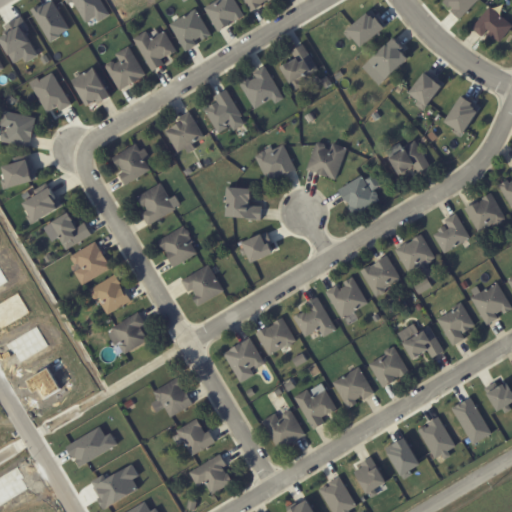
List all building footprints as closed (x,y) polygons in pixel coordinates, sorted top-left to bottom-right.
[(68,31),(54,0),(51,0),(31,9),(45,41),(68,31)] [(242,18),(234,0),(218,0),(204,6),(214,30),(242,18)] [(242,0),(248,10),(269,0),(242,0)] [(442,0),(440,3),(458,19),(476,0),(442,0)] [(499,42),(511,25),(488,5),(470,28),(480,37),(485,31),(499,42)] [(209,36),(197,10),(169,22),(182,51),(196,45),(194,42),(209,36)] [(342,30),(356,48),(380,28),(365,10),(342,30)] [(6,22),(9,29),(0,33),(0,44),(11,64),(23,58),(25,62),(39,55),(18,16),(6,22)] [(163,64),(160,59),(175,51),(164,31),(150,38),(146,31),(132,38),(150,71),(163,64)] [(408,56),(391,38),(360,65),(376,84),(408,56)] [(276,67),(285,84),(315,68),(302,43),(289,50),(293,58),(276,67)] [(117,90),(145,75),(128,45),(114,53),(117,59),(104,65),(117,90)] [(271,99),(274,103),(283,98),(264,65),(252,72),(253,74),(238,83),(253,109),(271,99)] [(106,95),(91,68),(69,80),(83,107),(106,95)] [(59,111),(71,104),(51,70),(29,84),(46,112),(56,106),(59,111)] [(421,107),(438,87),(421,73),(404,93),(421,107)] [(231,131),(244,123),(225,89),(212,96),(215,101),(202,108),(216,133),(229,127),(231,131)] [(475,105),(454,96),(441,125),(462,135),(475,105)] [(28,148),(34,117),(3,110),(0,124),(0,125),(4,127),(1,142),(28,148)] [(191,143),(201,138),(192,114),(164,126),(176,155),(193,148),(191,143)] [(399,144),(383,151),(394,175),(412,166),(416,173),(428,167),(415,141),(401,148),(399,144)] [(126,185),(150,170),(142,158),(145,156),(137,142),(110,158),(126,185)] [(335,179),(345,148),(332,144),(331,148),(314,142),(305,170),(335,179)] [(264,181),(293,170),(283,143),(254,154),(264,181)] [(31,158),(37,179),(5,188),(3,179),(8,177),(5,165),(31,158)] [(337,188),(350,215),(380,201),(373,188),(379,185),(374,174),(363,180),(361,177),(337,188)] [(511,174),(511,175),(511,177),(511,178),(498,185),(511,213),(511,212),(511,174)] [(180,206),(173,195),(169,198),(160,182),(136,197),(144,211),(140,213),(147,225),(180,206)] [(17,202),(30,224),(60,206),(48,184),(17,202)] [(222,217),(260,219),(261,206),(247,205),(248,189),(223,187),(222,217)] [(505,217),(490,192),(463,208),(478,233),(505,217)] [(91,234),(83,222),(74,228),(64,213),(42,227),(51,242),(57,238),(65,251),(91,234)] [(442,220),(444,225),(431,233),(444,254),(469,238),(454,213),(442,220)] [(197,254),(184,226),(157,239),(170,267),(197,254)] [(238,243),(247,263),(274,251),(265,231),(238,243)] [(434,260),(422,234),(394,248),(406,273),(434,260)] [(109,271),(98,242),(68,254),(79,283),(109,271)] [(372,295),(400,282),(388,256),(360,269),(372,295)] [(180,280),(187,293),(189,292),(197,306),(223,292),(208,264),(180,280)] [(106,315),(130,301),(115,274),(88,289),(94,300),(97,299),(106,315)] [(367,303),(351,276),(339,283),(324,292),(340,319),(367,303)] [(431,287),(425,277),(412,285),(418,295),(431,287)] [(486,325),(496,318),(496,317),(511,307),(495,282),(469,299),(486,325)] [(336,329),(317,296),(303,303),(307,309),(292,317),(303,337),(317,329),(322,337),(336,329)] [(461,334),(474,326),(461,303),(435,319),(451,346),(464,338),(461,334)] [(144,323),(137,312),(107,332),(122,355),(146,340),(138,328),(144,323)] [(295,340),(281,317),(255,333),(269,356),(295,340)] [(394,333),(408,359),(426,350),(430,358),(443,351),(429,325),(417,332),(412,324),(394,333)] [(264,363),(250,337),(222,352),(239,383),(254,375),(251,370),(264,363)] [(367,362),(380,387),(408,372),(395,348),(367,362)] [(295,367),(305,361),(301,354),(291,359),(295,367)] [(373,394),(359,367),(332,381),(346,407),(362,399),(373,394)] [(151,390),(156,400),(151,403),(155,411),(164,407),(168,416),(190,406),(178,378),(151,390)] [(482,389),(492,411),(511,401),(511,392),(507,381),(493,388),(492,384),(482,389)] [(293,396),(311,430),(324,423),(321,417),(336,409),(325,389),(311,397),(307,389),(293,396)] [(449,408),(472,445),(491,434),(469,397),(449,408)] [(277,417),(276,414),(265,417),(275,447),(303,437),(294,411),(277,417)] [(416,429),(435,461),(449,453),(447,451),(454,446),(437,417),(416,429)] [(191,456),(215,442),(208,430),(205,433),(196,418),(176,430),(191,456)] [(66,445),(77,466),(115,445),(108,433),(103,436),(98,427),(66,445)] [(396,476),(416,465),(400,438),(381,449),(396,476)] [(196,486),(204,482),(210,494),(231,484),(223,467),(225,466),(220,455),(188,470),(196,486)] [(350,472),(362,494),(383,483),(369,457),(356,464),(359,468),(350,472)] [(344,511),(354,506),(338,477),(317,489),(329,511),(344,511)] [(310,511),(304,499),(283,511),(284,511),(310,511)]
